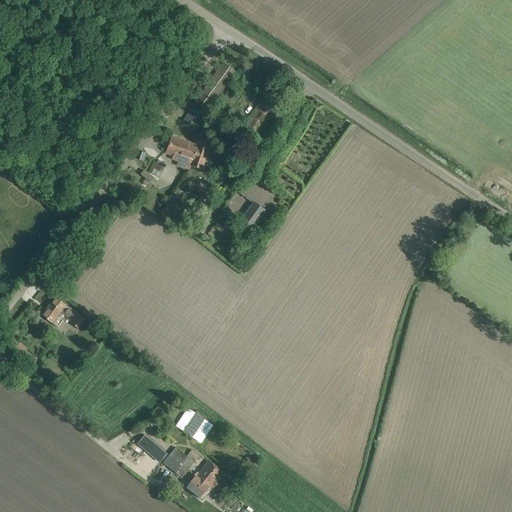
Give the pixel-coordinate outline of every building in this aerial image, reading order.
[(207,112),(230,80),(236,72),(223,63),(194,102),(207,112)] [(267,95),(261,103),(238,134),(250,144),(279,104),(267,95)] [(190,123),(198,110),(193,106),(185,119),(190,123)] [(192,162),(198,146),(195,145),(172,136),(166,153),(192,162)] [(211,144),(197,139),(195,145),(198,146),(192,162),(191,166),(202,170),(211,144)] [(165,167),(154,162),(149,173),(159,178),(165,167)] [(179,218),(197,194),(189,188),(171,212),(179,218)] [(233,198),(247,208),(251,201),(237,192),(233,198)] [(254,202),(241,220),(252,229),(266,211),(254,202)] [(55,297),(41,316),(57,328),(66,316),(74,322),(72,324),(78,329),(85,320),(69,307),(68,308),(55,297)] [(197,412),(191,422),(184,432),(192,437),(206,417),(197,412)] [(153,452),(159,446),(146,434),(140,440),(153,452)] [(194,463),(176,447),(163,463),(181,478),(194,463)] [(195,460),(198,454),(190,450),(187,456),(195,460)] [(251,475),(258,463),(249,458),(242,470),(251,475)] [(195,477),(211,489),(224,474),(208,461),(195,477)] [(202,500),(211,489),(195,477),(187,488),(202,500)] [(229,506),(235,511),(239,505),(233,501),(229,506)]
